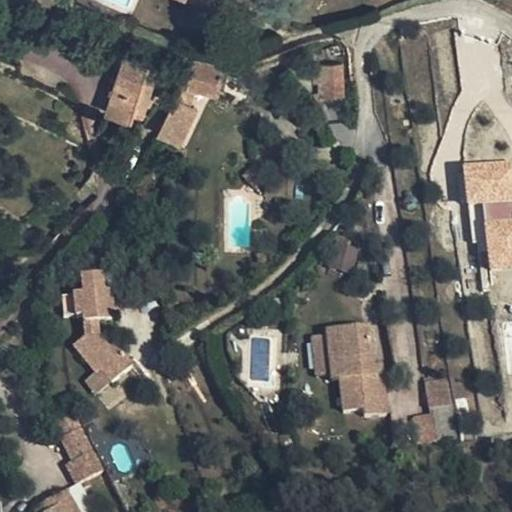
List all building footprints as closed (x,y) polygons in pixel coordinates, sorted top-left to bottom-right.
[(150,106),(161,68),(125,57),(109,112),(136,120),(141,103),(150,106)] [(345,90),(342,58),(314,62),(316,78),(326,78),(327,92),(345,90)] [(219,91),(224,67),(191,61),(191,87),(219,91)] [(183,107),(187,93),(182,90),(176,88),(171,101),(174,103),(183,107)] [(174,103),(155,140),(175,150),(184,133),(176,128),(186,109),(183,107),(174,103)] [(176,128),(184,133),(195,113),(186,109),(176,128)] [(484,203),(491,270),(511,267),(511,160),(463,165),(466,204),(484,203)] [(266,184),(262,172),(248,178),(253,190),(266,184)] [(114,247),(140,218),(129,209),(104,239),(114,247)] [(152,246),(151,236),(142,238),(144,257),(153,256),(153,252),(156,252),(155,247),(152,246)] [(358,249),(335,242),(327,267),(350,274),(358,249)] [(103,294),(101,277),(83,278),(84,296),(75,297),(77,319),(83,319),(86,340),(74,350),(96,376),(102,371),(113,384),(130,369),(114,349),(109,353),(98,339),(97,325),(113,323),(110,293),(103,294)] [(247,337),(247,330),(239,330),(239,338),(247,337)] [(373,379),(373,370),(368,331),(327,336),(328,343),(332,379),(333,383),(339,382),(343,414),(364,412),(365,418),(387,416),(383,378),(373,379)] [(332,379),(328,343),(313,345),(317,380),(332,379)] [(382,369),(373,370),(373,379),(383,378),(382,369)] [(430,411),(432,411),(450,409),(446,381),(426,384),(430,411)] [(450,409),(432,411),(433,417),(436,443),(456,441),(452,408),(450,409)] [(78,486),(107,471),(75,412),(52,419),(74,463),(67,466),(78,486)] [(436,443),(433,417),(416,420),(420,446),(436,443)] [(76,511),(65,494),(35,511),(76,511)]
